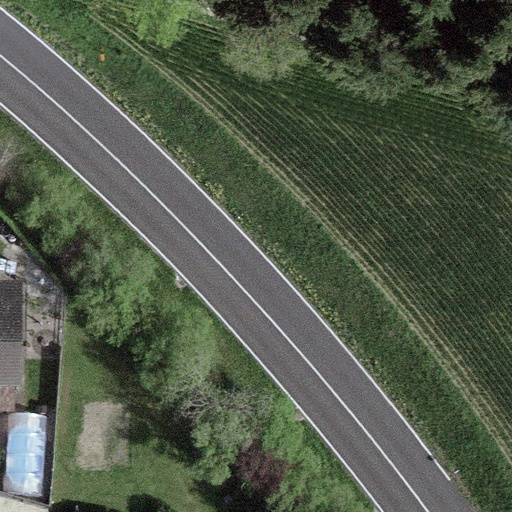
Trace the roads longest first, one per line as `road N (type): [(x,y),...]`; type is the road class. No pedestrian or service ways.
road 1 (primary): [(0,54),(117,156),(262,305),(426,511)]
road 2 (track): [(511,90),(201,0)]
